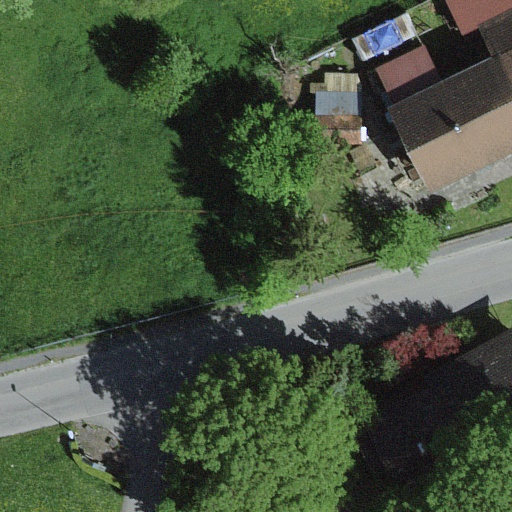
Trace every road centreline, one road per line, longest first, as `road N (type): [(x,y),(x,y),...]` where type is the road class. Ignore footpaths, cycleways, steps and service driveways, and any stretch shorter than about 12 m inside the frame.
road 1 (tertiary): [(137,375),(511,266)]
road 2 (tertiary): [(0,408),(137,375)]
road 3 (unclassified): [(137,375),(149,432),(142,511)]
